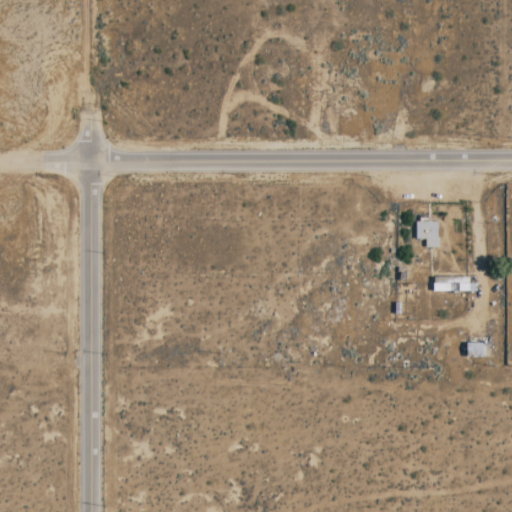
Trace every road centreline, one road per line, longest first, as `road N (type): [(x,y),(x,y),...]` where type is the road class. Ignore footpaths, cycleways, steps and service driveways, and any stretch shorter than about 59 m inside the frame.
road 1 (residential): [(42,164),(511,158)]
road 2 (residential): [(89,511),(90,115)]
